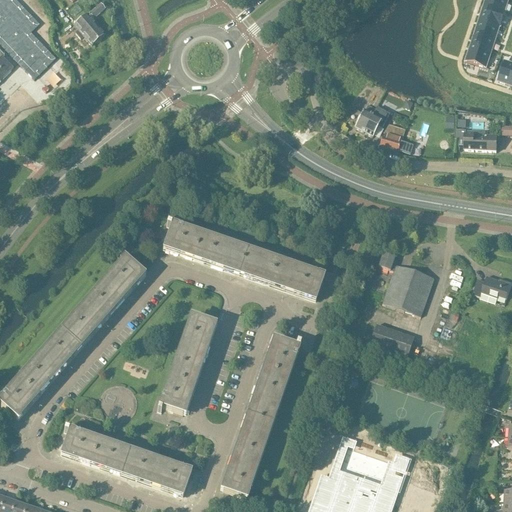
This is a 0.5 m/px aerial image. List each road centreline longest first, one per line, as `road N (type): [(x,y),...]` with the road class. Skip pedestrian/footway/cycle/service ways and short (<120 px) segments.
road 1 (residential): [(23,458),(42,416),(170,272),(238,294)]
road 2 (tertiary): [(511,216),(382,193),(330,172),(275,134)]
road 3 (residential): [(322,129),(404,166),(511,173)]
road 4 (tertiary): [(176,69),(51,187)]
road 5 (tertiary): [(51,187),(190,86)]
road 6 (residential): [(23,458),(186,511)]
road 7 (residential): [(238,294),(195,421),(230,433)]
road 8 (residential): [(230,433),(273,306)]
